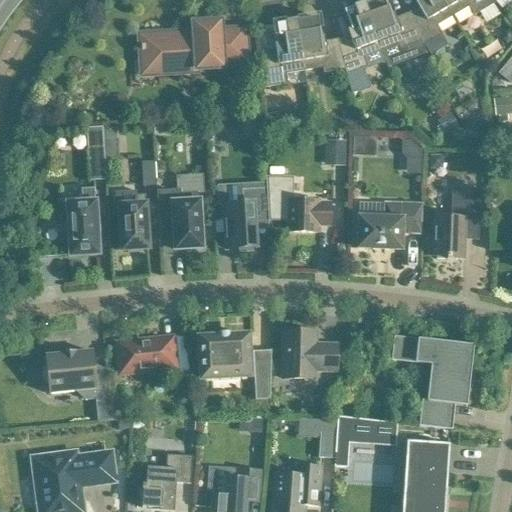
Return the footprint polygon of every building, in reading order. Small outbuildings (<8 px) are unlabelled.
[(384,0),(374,0),(364,4),(381,51),(398,45),(400,50),(420,43),(421,42),(407,14),(395,19),(395,18),(392,19),(384,0)] [(452,17),(442,0),(417,0),(421,5),(418,7),(418,8),(407,14),(421,42),(420,43),(422,47),(442,36),(436,27),(452,17)] [(442,0),(452,17),(468,8),(474,17),(493,5),(488,0),(442,0)] [(381,51),(364,4),(344,11),(352,34),(348,35),(349,36),(337,40),(345,70),(352,94),(369,88),(361,66),(366,64),(363,58),(381,51)] [(317,18),(297,22),(296,22),(304,72),(322,69),(323,74),(344,71),(345,70),(337,40),(325,42),(324,41),(321,42),(317,18)] [(304,72),(296,22),(275,25),(279,49),(275,49),(275,50),(262,52),(264,89),(287,85),(286,75),(304,72)] [(139,36),(141,63),(157,62),(158,75),(197,73),(197,70),(223,68),(223,65),(247,64),(245,29),(220,31),(220,23),(193,24),(193,34),(182,34),(182,33),(139,36)] [(511,66),(508,63),(499,74),(510,84),(511,82),(511,66)] [(511,98),(497,101),(499,117),(511,115),(511,98)] [(87,150),(89,182),(105,181),(103,149),(91,150),(87,150)] [(431,157),(431,172),(444,172),(445,157),(431,157)] [(141,163),(143,187),(156,187),(155,162),(141,163)] [(219,185),(219,169),(191,170),(191,186),(219,185)] [(330,227),(330,205),(318,204),(318,202),(293,201),(293,177),(265,177),(266,189),(268,213),(268,222),(287,222),(287,233),(317,234),(318,226),(330,227)] [(66,222),(67,242),(69,242),(70,257),(98,255),(97,236),(98,236),(97,219),(96,219),(94,189),(81,190),(82,204),(67,205),(68,221),(66,222)] [(254,214),(268,213),(266,189),(241,191),(242,205),(223,206),(226,250),(239,249),(239,253),(252,253),(252,248),(256,248),(255,230),(254,214)] [(174,251),(202,249),(202,245),(203,245),(202,233),(201,233),(199,202),(198,202),(198,193),(181,194),(181,190),(157,192),(158,220),(173,219),(174,251)] [(148,250),(144,195),(137,196),(137,191),(118,192),(122,251),(128,251),(128,253),(142,253),(142,250),(148,250)] [(464,224),(479,224),(480,193),(451,192),(450,217),(435,217),(433,257),(436,257),(436,260),(463,261),(464,224)] [(384,219),(358,218),(357,249),(372,250),(372,251),(388,251),(388,250),(401,251),(402,234),(420,235),(421,206),(384,204),(384,219)] [(315,333),(283,332),(282,379),(314,380),(315,372),(336,372),(337,346),(323,346),(323,348),(315,348),(315,333)] [(249,377),(247,337),(199,339),(201,380),(249,377)] [(427,401),(422,401),(419,427),(451,431),(454,406),(466,407),(468,390),(464,389),(465,381),(469,382),(473,347),(394,338),(391,361),(431,366),(427,401)] [(172,339),(117,345),(120,375),(176,369),(172,339)] [(62,355),(46,357),(47,368),(43,368),(42,376),(45,384),(48,384),(49,395),(75,392),(86,401),(95,400),(97,423),(112,421),(107,371),(93,372),(91,352),(76,354),(75,352),(72,353),(73,354),(65,354),(64,353),(61,354),(62,355)] [(255,401),(269,400),(270,352),(253,353),(255,401)] [(337,418),(334,467),(345,468),(347,440),(395,443),(396,424),(337,418)] [(127,420),(116,421),(117,431),(128,430),(127,420)] [(318,459),(333,460),(335,430),(320,429),(318,459)] [(449,446),(419,444),(419,456),(419,462),(418,462),(418,470),(417,486),(403,485),(401,511),(444,511),(446,488),(441,487),(442,475),(447,476),(449,446)] [(33,460),(39,511),(82,511),(79,487),(114,482),(110,454),(75,459),(75,454),(33,460)] [(166,470),(146,468),(145,486),(142,486),(141,490),(138,489),(137,504),(142,505),(141,509),(160,510),(161,507),(174,508),(175,484),(190,485),(192,458),(167,456),(166,470)] [(304,511),(305,506),(308,503),(308,500),(318,501),(318,507),(319,507),(322,469),(296,467),(295,477),(275,475),(272,511),(304,511)] [(244,511),(246,496),(258,497),(259,473),(238,471),(237,480),(223,479),(222,495),(213,495),(211,511),(244,511)]
